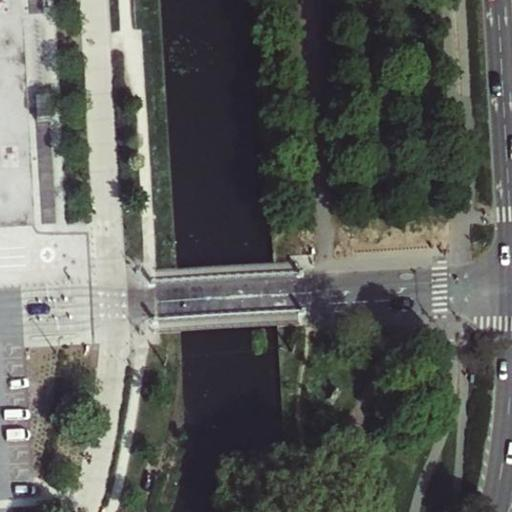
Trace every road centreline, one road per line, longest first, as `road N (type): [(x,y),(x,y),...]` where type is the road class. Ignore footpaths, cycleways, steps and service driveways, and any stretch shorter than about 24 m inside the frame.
road 1 (primary): [(494,0),(511,256)]
road 2 (primary): [(511,377),(494,511)]
